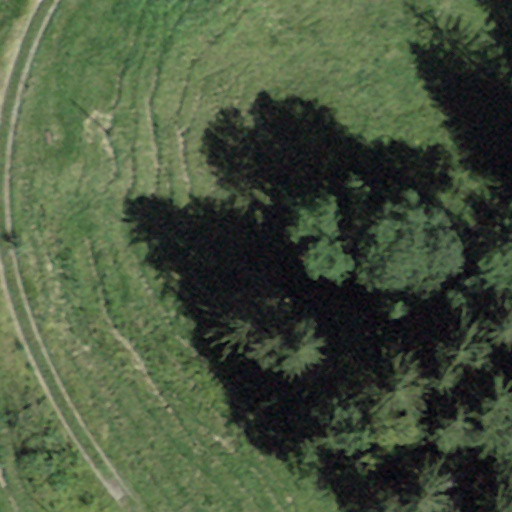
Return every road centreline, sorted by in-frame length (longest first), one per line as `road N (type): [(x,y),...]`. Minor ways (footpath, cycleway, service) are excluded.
road 1 (track): [(0,203),(26,331),(131,511)]
road 2 (track): [(48,0),(13,74),(0,183)]
